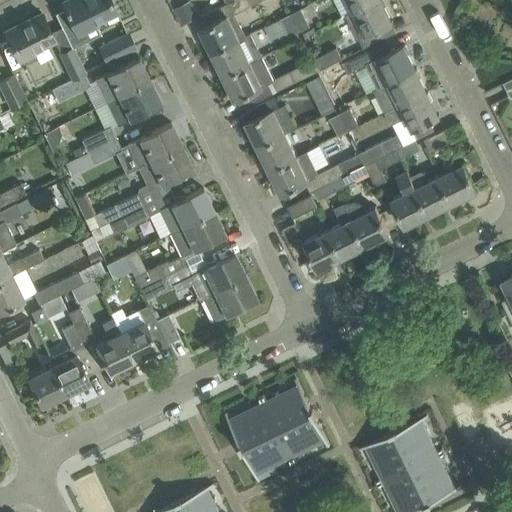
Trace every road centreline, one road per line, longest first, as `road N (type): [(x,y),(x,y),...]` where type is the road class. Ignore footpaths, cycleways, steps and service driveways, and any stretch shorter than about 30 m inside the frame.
road 1 (residential): [(311,325),(149,0)]
road 2 (residential): [(33,461),(311,325)]
road 3 (residential): [(311,325),(511,223)]
road 4 (residential): [(511,184),(422,0)]
